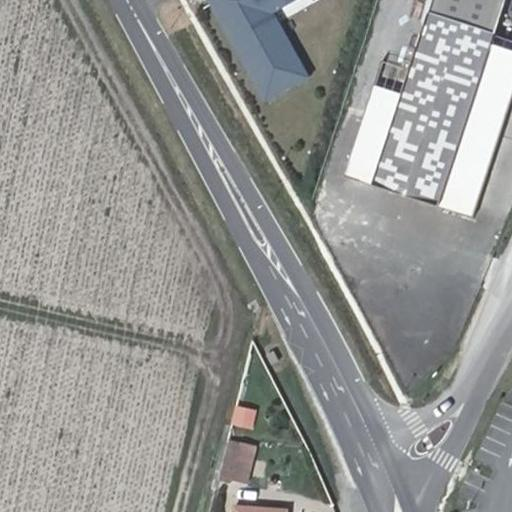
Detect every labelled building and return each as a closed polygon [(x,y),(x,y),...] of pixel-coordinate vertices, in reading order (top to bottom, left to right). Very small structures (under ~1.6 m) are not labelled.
[(276,14),(301,0),(210,0),(268,103),(312,78),(276,14)] [(435,0),(431,15),(497,36),(508,0),(435,0)] [(375,186),(459,214),(463,202),(465,197),(467,190),(493,111),(500,114),(504,102),(497,99),(506,71),(487,65),(497,36),(431,15),(375,186)] [(463,202),(472,205),(477,193),(467,190),(465,197),(463,202)] [(236,403),(230,423),(256,430),(262,411),(236,403)] [(258,447),(232,441),(229,453),(255,459),(258,447)] [(255,459),(229,453),(222,481),(233,484),(233,481),(249,485),(255,459)]
